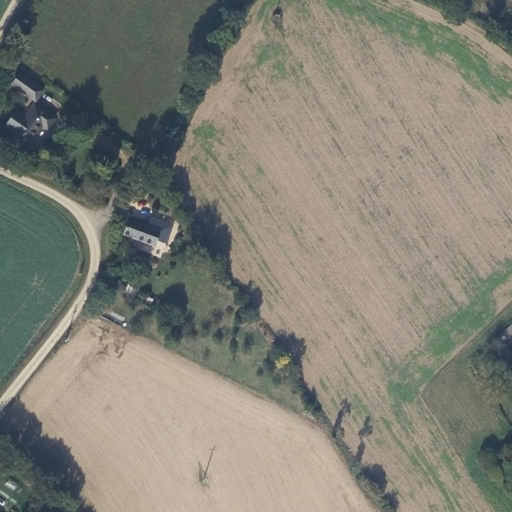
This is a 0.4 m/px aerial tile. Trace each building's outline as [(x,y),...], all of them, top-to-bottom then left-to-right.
[(36,103),(45,90),(20,72),(11,84),(36,103)] [(14,133),(11,137),(29,150),(43,129),(48,132),(57,119),(34,103),(24,116),(16,110),(4,127),(14,133)] [(167,244),(174,226),(150,217),(147,227),(128,220),(122,236),(156,248),(158,241),(167,244)] [(504,342),(511,335),(511,324),(499,336),(504,342)] [(15,490),(18,484),(9,479),(6,485),(15,490)]
